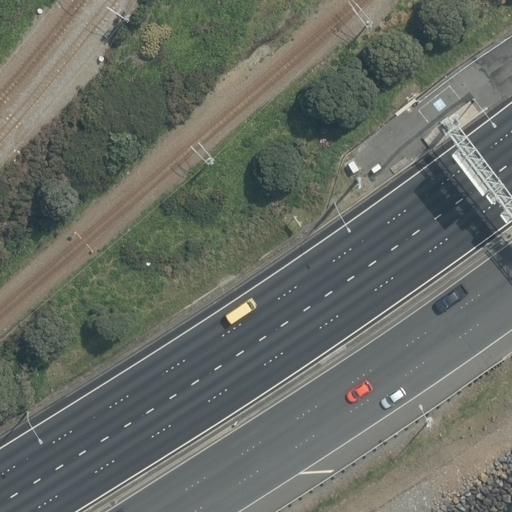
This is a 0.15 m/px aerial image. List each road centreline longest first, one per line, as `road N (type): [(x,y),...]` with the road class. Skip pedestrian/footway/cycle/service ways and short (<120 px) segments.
road 1 (motorway): [(29,511),(511,191)]
road 2 (motorway): [(511,268),(371,369),(145,511)]
